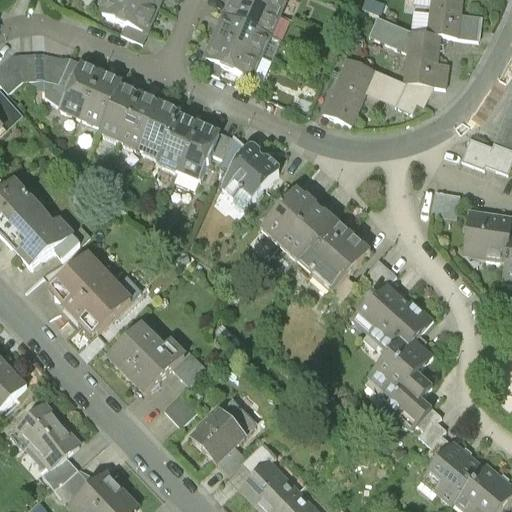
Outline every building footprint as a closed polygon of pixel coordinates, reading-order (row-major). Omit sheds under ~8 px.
[(114,0),(113,4),(156,23),(158,19),(161,18),(167,4),(166,1),(166,0),(114,0)] [(240,0),(235,12),(279,31),(289,9),(274,3),(273,0),(272,0),(240,0)] [(433,16),(426,51),(441,53),(458,55),(461,31),(464,0),(394,0),(393,5),(433,16)] [(156,23),(113,4),(101,31),(117,37),(118,40),(126,43),(127,42),(145,50),(146,49),(147,45),(149,44),(156,30),(155,27),(156,23)] [(226,33),(270,52),(279,31),(235,12),(226,33)] [(352,28),(342,24),(338,34),(348,38),(352,28)] [(461,31),(458,55),(479,58),(482,34),(461,31)] [(217,55),(261,74),(270,52),(226,33),(217,55)] [(409,70),(405,101),(434,105),(446,106),(449,82),(438,81),(441,53),(426,51),(409,49),(378,35),(370,54),(409,70)] [(146,49),(145,50),(127,42),(126,43),(122,53),(144,62),(150,50),(146,49)] [(251,96),(261,74),(217,55),(207,75),(207,77),(225,85),(224,86),(234,90),(236,89),(251,96)] [(331,74),(323,70),(320,77),(328,80),(331,74)] [(225,85),(207,77),(207,75),(205,74),(199,86),(220,95),(224,86),(225,85)] [(60,105),(72,77),(71,77),(47,78),(48,105),(60,105)] [(75,100),(82,85),(83,85),(84,83),(72,77),(60,105),(48,105),(47,105),(47,121),(63,128),(69,114),(68,112),(73,101),(75,100)] [(405,101),(348,77),(325,132),(353,144),(369,106),(398,119),(401,114),(406,102),(405,102),(405,101)] [(47,105),(48,105),(47,78),(35,79),(36,106),(47,105)] [(20,111),(25,106),(23,79),(16,80),(3,92),(20,111)] [(25,106),(36,106),(35,79),(23,79),(25,106)] [(62,129),(83,138),(103,94),(100,93),(99,90),(87,85),(84,86),(83,85),(82,85),(75,100),(73,101),(68,112),(69,114),(63,128),(62,129)] [(0,106),(11,119),(20,111),(3,92),(0,94),(0,106)] [(83,138),(103,147),(121,106),(121,107),(123,103),(121,102),(120,100),(108,94),(105,95),(103,94),(83,138)] [(405,102),(406,102),(430,113),(434,105),(405,101),(405,102)] [(430,113),(406,102),(401,114),(418,121),(425,125),(430,113)] [(123,107),(121,107),(121,106),(103,147),(101,151),(106,152),(118,158),(122,160),(141,115),(139,114),(138,112),(125,106),(123,107)] [(413,131),(418,121),(401,114),(398,119),(396,124),(413,131)] [(141,115),(122,160),(126,161),(138,167),(142,168),(161,124),(159,123),(158,121),(146,115),(144,117),(141,115)] [(0,147),(9,157),(26,141),(3,116),(0,118),(0,147)] [(158,175),(162,177),(180,137),(182,133),(179,132),(178,129),(166,124),(163,125),(161,124),(142,168),(146,170),(158,175)] [(177,188),(181,190),(200,145),(198,145),(197,142),(185,136),(182,138),(180,137),(162,177),(160,181),(164,182),(177,188)] [(500,150),(511,154),(511,141),(504,139),(500,150)] [(200,145),(181,190),(201,199),(208,184),(210,183),(214,174),(213,173),(221,155),(220,154),(218,153),(217,151),(205,145),(202,146),(200,145)] [(0,165),(9,157),(0,147),(0,165)] [(495,162),(511,168),(511,154),(500,150),(495,162)] [(220,154),(221,155),(213,173),(214,174),(224,178),(233,157),(221,151),(220,154)] [(238,180),(251,166),(235,152),(234,153),(233,157),(224,178),(220,186),(231,195),(238,180)] [(511,184),(511,168),(495,162),(494,161),(493,165),(471,157),(462,179),(486,188),(487,184),(509,192),(511,184)] [(246,229),(247,229),(257,217),(260,217),(265,212),(265,209),(280,191),(280,187),(269,178),(265,178),(264,179),(260,175),(261,174),(261,170),(256,165),(251,166),(238,180),(231,195),(223,209),(235,219),(235,225),(241,229),(246,229)] [(197,210),(201,199),(181,190),(176,200),(197,210)] [(0,206),(0,223),(11,213),(2,204),(0,206)] [(306,216),(297,208),(262,249),(280,265),(316,224),(317,223),(308,214),(306,216)] [(53,249),(15,209),(11,213),(0,223),(0,257),(35,295),(57,274),(74,258),(75,257),(61,242),(53,249)] [(433,234),(445,236),(449,212),(436,210),(433,234)] [(461,214),(449,212),(445,236),(457,238),(461,214)] [(298,281),(335,239),(326,230),(324,232),(316,224),(280,265),(298,281)] [(511,251),(511,246),(511,236),(493,233),(470,230),(464,275),(506,281),(506,282),(511,251)] [(335,239),(298,281),(333,311),(334,313),(349,297),(372,271),(335,239)] [(506,281),(503,296),(511,297),(511,250),(511,251),(506,282),(506,281)] [(191,258),(184,255),(179,257),(176,265),(186,270),(191,258)] [(57,274),(65,283),(79,269),(82,266),(74,258),(57,274)] [(48,299),(56,308),(88,278),(79,269),(65,283),(48,299)] [(89,277),(88,278),(56,308),(52,312),(96,358),(132,323),(119,309),(120,308),(112,300),(111,301),(89,277)] [(396,294),(379,278),(361,298),(378,314),(396,294)] [(357,304),(349,297),(334,313),(333,311),(329,315),(339,325),(357,304)] [(391,374),(408,355),(416,361),(434,340),(413,321),(410,324),(389,306),(357,340),(391,374)] [(163,370),(141,348),(111,378),(148,416),(174,390),(186,378),(171,363),(163,370)] [(408,355),(391,374),(367,395),(391,417),(418,395),(434,377),(416,361),(408,355)] [(191,373),(186,378),(174,390),(192,408),(209,391),(191,373)] [(0,381),(0,434),(3,437),(29,413),(0,381)] [(418,395),(391,417),(384,424),(413,451),(418,447),(433,431),(422,421),(433,408),(418,395)] [(199,433),(183,416),(166,432),(182,449),(199,433)] [(222,433),(193,461),(218,487),(219,485),(236,469),(246,459),(245,458),(257,446),(235,423),(223,435),(222,433)] [(433,430),(433,431),(418,447),(428,456),(423,461),(432,469),(443,457),(447,452),(438,444),(443,438),(433,430)] [(48,432),(14,464),(26,478),(32,472),(52,493),(53,494),(68,481),(81,468),(48,432)] [(435,486),(453,466),(443,457),(432,469),(426,477),(435,486)] [(435,486),(422,502),(434,511),(465,511),(485,489),(454,463),(453,466),(435,486)] [(257,492),(274,475),(265,466),(249,481),(247,483),(257,492)] [(247,483),(249,481),(236,469),(219,485),(232,498),(247,483)] [(260,496),(243,511),(295,511),(271,487),(278,480),(274,475),(257,492),(260,496)] [(58,511),(79,493),(68,481),(53,494),(52,493),(45,500),(55,511),(58,511)] [(511,511),(511,507),(487,487),(485,489),(465,511),(511,511)] [(93,511),(94,511),(87,503),(88,502),(80,492),(79,493),(58,511),(93,511)] [(122,511),(109,497),(94,511),(93,511),(122,511)]
